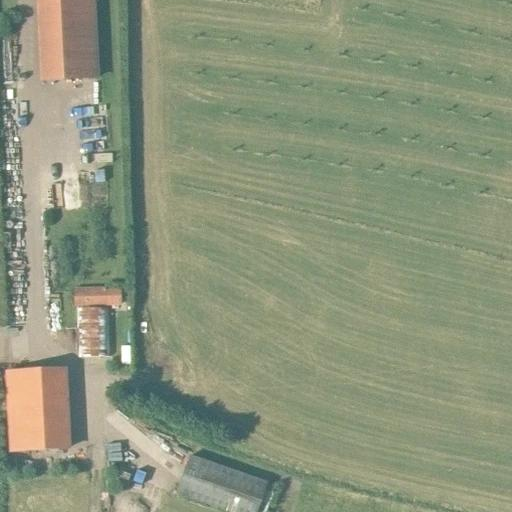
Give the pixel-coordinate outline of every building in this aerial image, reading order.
[(99,79),(94,0),(38,0),(43,82),(99,79)] [(107,308),(106,289),(72,290),(72,308),(107,308)] [(159,330),(159,305),(117,306),(118,372),(144,372),(143,357),(160,357),(160,330),(159,330)] [(108,358),(108,309),(77,309),(77,358),(108,358)] [(65,450),(61,370),(5,373),(9,453),(65,450)] [(265,481),(189,456),(176,495),(227,511),(265,511),(268,506),(258,503),(265,481)]
